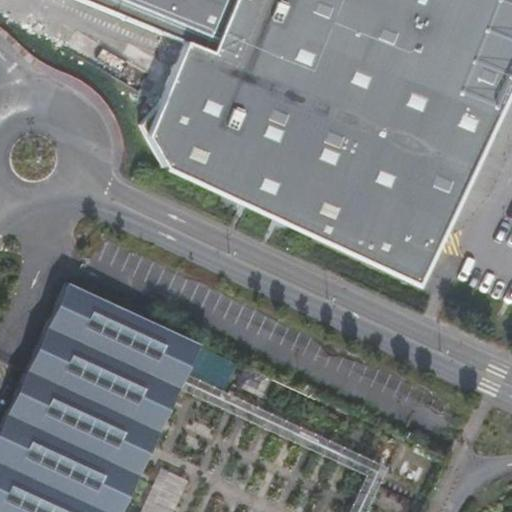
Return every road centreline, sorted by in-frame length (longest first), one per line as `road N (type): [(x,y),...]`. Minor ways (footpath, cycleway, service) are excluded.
road 1 (unclassified): [(511,383),(75,182)]
road 2 (unclassified): [(75,182),(80,149),(64,120),(34,106),(0,115)]
